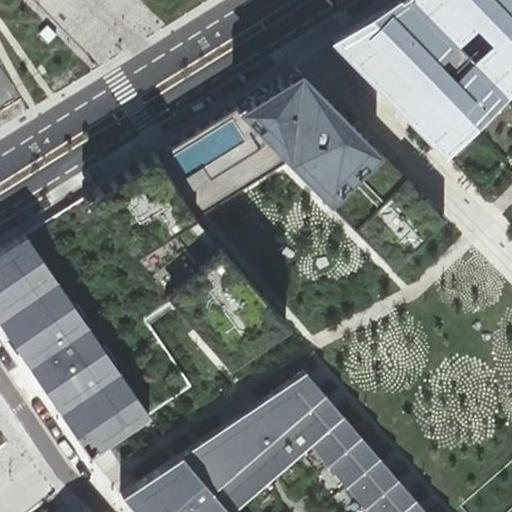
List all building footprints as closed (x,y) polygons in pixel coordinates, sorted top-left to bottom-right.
[(511,0),(396,0),(331,40),(389,98),(444,152),(475,123),(488,109),(491,106),(498,99),(501,96),(506,92),(511,97),(511,98),(511,86),(511,85),(511,0)] [(202,122),(0,248),(0,323),(88,454),(288,324),(193,213),(252,176),(290,153),(396,261),(443,215),(295,64),(202,122)] [(178,454),(120,494),(135,511),(239,511),(313,448),(367,511),(426,511),(301,370),(178,454)] [(452,482),(511,427),(511,381),(430,458),(452,482)] [(511,437),(494,453),(511,473),(511,437)]
